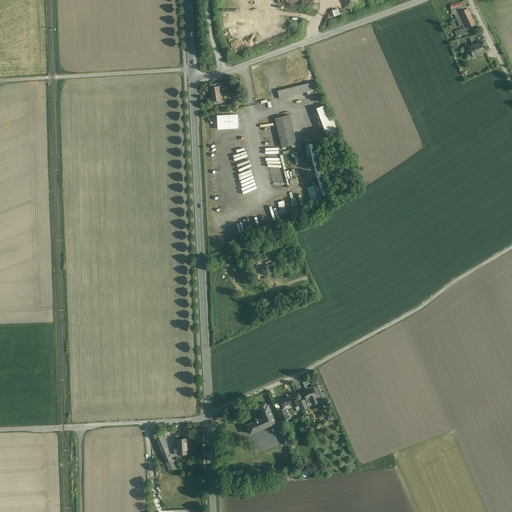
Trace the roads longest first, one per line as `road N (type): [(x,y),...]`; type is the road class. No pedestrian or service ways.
road 1 (unclassified): [(208,414),(304,373),(511,246)]
road 2 (secondary): [(192,73),(208,414)]
road 3 (unclassified): [(424,0),(223,73),(192,73)]
road 4 (unclassified): [(0,431),(208,414)]
